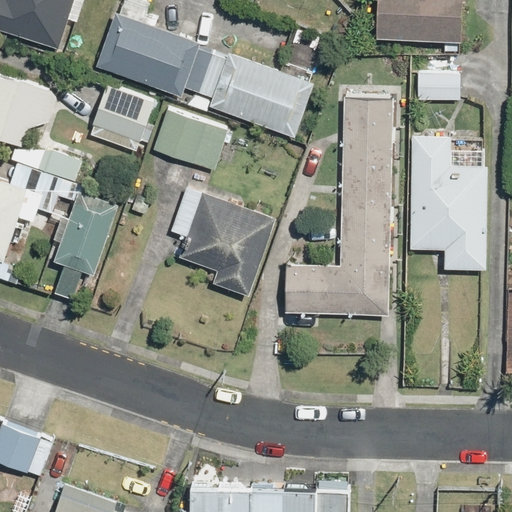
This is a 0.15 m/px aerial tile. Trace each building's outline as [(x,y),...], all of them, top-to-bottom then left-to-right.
[(0,0),(0,29),(59,49),(74,0),(0,0)] [(468,0),(383,0),(383,30),(468,33),(468,0)] [(201,40),(116,11),(97,66),(183,95),(201,40)] [(230,51),(211,106),(296,135),(315,80),(230,51)] [(0,129),(28,139),(34,121),(54,116),(64,85),(26,72),(4,61),(0,60),(0,129)] [(466,66),(420,65),(419,93),(465,95),(466,66)] [(159,95),(112,79),(94,129),(141,145),(159,95)] [(376,88),(350,90),(347,259),(289,257),(288,306),(394,308),(399,91),(376,88)] [(233,124),(172,103),(158,143),(218,164),(233,124)] [(456,129),(417,128),(416,242),(450,242),(450,259),(493,260),(494,158),(489,158),(489,142),(456,142),(456,129)] [(0,250),(10,254),(23,211),(38,216),(43,202),(57,207),(63,190),(71,193),(77,177),(21,157),(14,177),(0,172),(0,250)] [(282,209),(208,184),(207,185),(190,180),(175,224),(192,230),(185,250),(223,263),(218,276),(255,288),(282,209)] [(126,197),(84,182),(60,253),(70,256),(59,286),(78,293),(88,263),(101,267),(126,197)] [(53,444),(2,423),(0,427),(0,461),(41,478),(53,444)] [(65,482),(54,511),(128,511),(115,508),(118,500),(65,482)] [(218,511),(219,493),(191,492),(190,511),(218,511)] [(248,511),(249,493),(219,493),(218,511),(248,511)] [(284,511),(285,494),(249,493),(248,511),(284,511)] [(313,511),(314,494),(285,494),(284,511),(313,511)] [(349,511),(350,495),(314,494),(313,511),(349,511)]
